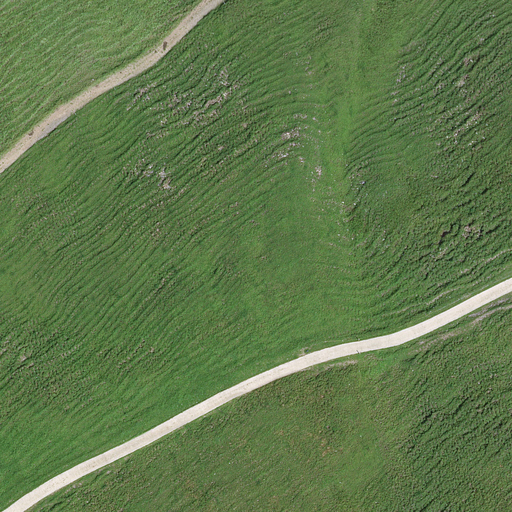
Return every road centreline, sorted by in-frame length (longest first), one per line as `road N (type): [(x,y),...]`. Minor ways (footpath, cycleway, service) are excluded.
road 1 (track): [(11,511),(270,376),(391,341),(511,284)]
road 2 (track): [(0,166),(76,102),(166,50),(215,0)]
